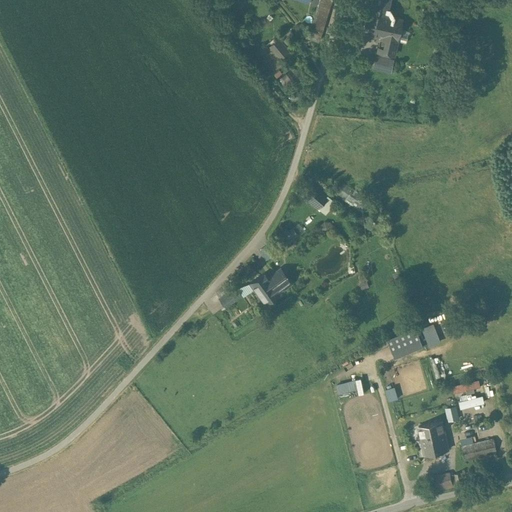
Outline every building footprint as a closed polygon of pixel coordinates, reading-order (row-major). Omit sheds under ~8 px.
[(330,2),(322,0),(318,0),(317,5),(328,9),(330,2)] [(390,0),(369,0),(362,32),(387,38),(396,40),(402,18),(387,15),(390,0)] [(328,9),(317,5),(315,12),(326,15),(328,9)] [(326,15),(315,12),(313,19),(324,22),(326,15)] [(324,22),(313,19),(310,26),(322,30),(324,22)] [(396,40),(387,38),(384,51),(393,54),(396,40)] [(288,51),(278,39),(269,47),(279,59),(288,51)] [(372,67),(391,69),(392,55),(374,53),(372,67)] [(314,181),(303,194),(317,206),(328,193),(314,181)] [(292,229),(281,239),(286,245),(297,234),(292,229)] [(259,249),(267,259),(274,253),(265,243),(259,249)] [(280,269),(269,277),(278,290),(277,290),(278,292),(291,283),(280,269)] [(265,272),(257,277),(250,283),(253,287),(263,300),(277,290),(278,290),(269,277),(265,272)] [(250,283),(237,288),(242,295),(253,287),(250,283)] [(223,285),(216,293),(219,297),(227,291),(223,285)] [(227,291),(219,297),(226,307),(242,295),(237,288),(235,286),(227,291)] [(421,326),(429,344),(441,340),(434,321),(421,326)] [(387,339),(394,357),(423,346),(416,327),(387,339)] [(356,378),(336,383),(339,393),(358,388),(356,378)] [(388,399),(397,398),(396,386),(386,387),(388,399)] [(442,420),(419,425),(425,454),(449,449),(443,423),(442,420)] [(494,437),(462,445),(465,458),(497,451),(494,437)] [(467,470),(461,471),(464,483),(470,482),(467,470)] [(461,471),(455,473),(458,485),(464,483),(461,471)] [(450,472),(430,476),(433,490),(453,486),(450,474),(450,472)]
